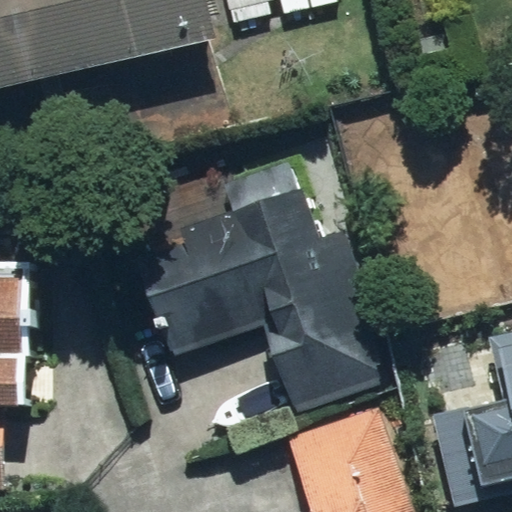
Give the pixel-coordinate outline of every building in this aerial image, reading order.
[(202,0),(0,0),(0,102),(215,52),(202,0)] [(346,0),(219,0),(226,29),(347,0),(346,0)] [(264,334),(287,409),(390,377),(345,230),(319,238),(300,175),(222,198),(241,260),(140,291),(163,365),(264,334)] [(0,496),(5,497),(7,447),(0,446),(0,416),(25,417),(31,267),(0,265),(0,496)] [(511,340),(471,351),(479,380),(453,388),(460,414),(431,422),(455,511),(470,511),(511,500),(511,340)] [(417,511),(386,405),(280,437),(302,511),(417,511)]
